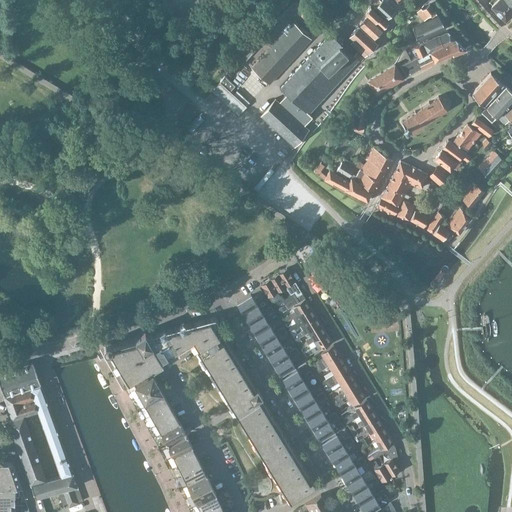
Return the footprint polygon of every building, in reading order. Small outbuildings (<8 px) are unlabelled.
[(379,0),(378,0),(373,6),(387,19),(395,10),(384,0),(381,0),(381,1),(379,0)] [(511,0),(496,0),(490,7),(505,23),(511,15),(511,0)] [(421,8),(416,12),(417,12),(424,20),(430,15),(434,12),(435,11),(429,4),(422,9),(421,8)] [(388,22),(370,6),(364,13),(382,29),(388,22)] [(446,28),(437,15),(436,15),(432,17),(431,17),(412,26),(419,41),(446,28)] [(382,29),(367,16),(359,24),(374,38),(382,29)] [(311,38),(293,21),(287,28),(285,26),(282,29),(284,31),(251,67),(269,84),(311,38)] [(364,56),(367,53),(368,53),(377,43),(358,25),(345,39),(364,56)] [(413,49),(412,50),(413,53),(416,51),(418,56),(456,39),(447,29),(446,30),(447,30),(446,30),(438,34),(421,42),(421,43),(413,47),(412,47),(413,49)] [(363,57),(349,44),(346,47),(330,32),(279,87),(286,93),(309,113),(325,96),(359,59),(360,60),(363,57)] [(466,48),(456,39),(418,56),(400,66),(407,77),(421,68),(422,69),(434,63),(434,62),(465,49),(466,48)] [(233,74),(242,65),(238,61),(229,70),(233,74)] [(367,80),(375,95),(403,79),(394,64),(367,80)] [(505,86),(503,84),(490,72),(471,93),(484,105),(486,107),(505,86)] [(230,91),(235,86),(224,76),(220,81),(230,91)] [(238,115),(246,106),(220,82),(211,91),(238,115)] [(511,101),(511,91),(505,86),(486,107),(497,118),(505,109),(511,101)] [(275,98),(260,115),(294,147),(309,129),(304,125),(312,117),(309,113),(286,93),(279,101),(275,98)] [(429,103),(429,102),(428,102),(429,103),(416,112),(415,111),(414,111),(415,112),(401,121),(404,125),(403,126),(404,127),(405,126),(406,129),(405,129),(406,130),(407,130),(410,134),(422,125),(423,126),(424,126),(423,125),(437,116),(437,117),(438,116),(438,115),(446,109),(447,110),(448,109),(447,108),(448,104),(449,104),(449,103),(448,103),(445,99),(445,98),(445,97),(444,98),(439,97),(439,96),(438,96),(438,97),(429,103)] [(346,125),(355,126),(354,130),(362,132),(363,128),(364,128),(368,108),(355,105),(353,113),(348,112),(346,125)] [(511,106),(507,111),(505,109),(497,118),(504,125),(510,119),(511,121),(511,106)] [(488,136),(493,129),(476,116),(470,123),(488,136)] [(481,133),(466,123),(453,140),(467,150),(481,133)] [(486,138),(482,142),(483,146),(487,147),(491,142),(486,138)] [(467,162),(470,156),(464,152),(448,139),(441,149),(458,161),(461,157),(467,162)] [(366,156),(365,157),(367,159),(385,170),(391,159),(392,158),(373,147),(368,157),(366,156)] [(460,164),(458,161),(441,149),(434,159),(450,171),(453,167),(457,169),(460,164)] [(487,178),(504,160),(493,150),(477,168),(487,178)] [(358,161),(355,166),(359,169),(379,181),(385,170),(367,159),(363,164),(358,161)] [(393,174),(392,175),(411,183),(421,188),(427,173),(400,160),(393,174)] [(337,169),(335,171),(345,177),(346,175),(351,177),(374,190),(379,181),(359,169),(355,175),(351,173),(353,169),(341,162),(337,169)] [(367,202),(374,190),(351,177),(349,181),(329,170),(326,176),(321,172),(321,171),(325,166),(320,163),(313,172),(324,179),(323,180),(345,191),(345,190),(367,202)] [(448,178),(436,167),(428,175),(441,186),(448,178)] [(392,175),(387,185),(405,194),(411,183),(392,175)] [(485,191),(473,181),(459,198),(471,207),(485,191)] [(387,185),(380,197),(398,206),(403,196),(408,198),(409,196),(405,194),(387,185)] [(398,206),(380,197),(376,207),(394,215),(399,207),(398,206)] [(408,220),(414,205),(403,200),(396,215),(408,220)] [(459,234),(472,217),(459,207),(446,225),(459,234)] [(423,227),(428,217),(415,210),(410,220),(423,227)] [(431,220),(426,229),(432,233),(439,224),(445,216),(437,211),(431,220)] [(439,224),(432,233),(442,240),(443,240),(447,243),(453,234),(449,231),(449,230),(439,224)] [(307,244),(298,248),(301,257),(310,253),(307,244)] [(309,268),(321,261),(315,250),(303,258),(309,268)] [(278,274),(285,286),(290,294),(294,292),(297,296),(302,293),(286,268),(278,274)] [(277,291),(285,286),(278,274),(269,279),(277,291)] [(272,303),(281,297),(277,291),(269,279),(261,284),(272,303)] [(250,294),(239,300),(237,302),(243,312),(257,304),(250,294)] [(285,323),(288,320),(298,315),(310,307),(305,298),(296,304),(292,306),(295,310),(290,314),(282,319),(285,323)] [(293,298),(289,301),(285,303),(288,309),(292,306),(296,304),(293,298)] [(243,312),(249,323),(263,315),(257,304),(243,312)] [(310,307),(298,315),(300,319),(291,325),(288,320),(285,323),(290,331),(300,325),(315,316),(310,307)] [(256,333),(269,325),(263,315),(249,323),(256,333)] [(321,324),(315,316),(300,325),(302,329),(300,331),(293,336),(295,340),(299,337),(308,332),(321,324)] [(188,341),(193,351),(221,333),(216,324),(217,323),(217,320),(216,318),(215,317),(213,317),(211,318),(193,322),(185,324),(183,322),(179,325),(180,326),(165,330),(164,327),(159,330),(160,331),(146,335),(145,332),(136,337),(137,339),(111,346),(111,344),(109,343),(107,342),(105,343),(104,344),(103,346),(104,348),(105,350),(107,350),(109,350),(115,359),(113,360),(117,367),(119,366),(126,380),(152,364),(153,365),(154,365),(163,360),(161,357),(188,341)] [(305,339),(308,343),(313,340),(326,333),(321,324),(308,332),(311,336),(305,339)] [(275,335),(269,325),(256,333),(262,343),(275,335)] [(290,501),(315,486),(261,397),(262,396),(257,388),(255,389),(221,333),(193,351),(234,417),(237,415),(290,501)] [(319,349),(318,349),(331,341),(326,333),(313,340),(308,343),(311,348),(303,353),(306,357),(319,349)] [(282,346),(275,335),(262,343),(268,354),(282,346)] [(299,337),(295,340),(300,348),(300,349),(304,346),(303,344),(299,337)] [(315,367),(338,353),(333,344),(320,352),(323,357),(313,363),(315,367)] [(275,364),(288,356),(282,346),(268,354),(275,364)] [(328,365),(331,369),(344,362),(338,353),(315,367),(316,367),(313,369),(315,373),(318,371),(328,365)] [(294,366),(288,356),(275,364),(281,374),(294,366)] [(0,371),(0,384),(4,397),(41,384),(32,361),(0,371)] [(349,370),(344,362),(331,369),(333,374),(323,380),(321,382),(323,386),(326,384),(336,378),(349,370)] [(289,387),(303,379),(296,368),(282,377),(289,387)] [(349,370),(336,378),(326,384),(323,386),(326,390),(338,382),(341,387),(354,379),(349,370)] [(130,387),(126,390),(131,399),(158,384),(153,375),(153,374),(133,385),(130,387)] [(309,389),(303,379),(289,387),(295,398),(309,389)] [(359,387),(354,379),(341,387),(344,391),(334,397),(331,399),(334,403),(359,387)] [(49,408),(41,384),(4,397),(12,419),(24,416),(37,412),(49,408)] [(158,384),(131,399),(136,409),(163,393),(158,384)] [(364,396),(359,387),(334,403),(336,407),(349,399),(352,404),(364,396)] [(315,399),(309,389),(295,398),(301,408),(315,399)] [(163,393),(136,409),(142,418),(168,403),(163,394),(164,394),(163,393)] [(301,408),(308,418),(322,410),(315,399),(301,408)] [(354,407),(356,411),(351,414),(351,415),(344,419),(346,423),(354,418),(372,408),(366,399),(354,407)] [(76,400),(67,403),(83,446),(92,443),(76,400)] [(168,403),(142,418),(147,428),(174,412),(168,403)] [(46,480),(24,416),(12,419),(8,421),(31,486),(35,498),(58,491),(72,488),(77,486),(77,487),(72,473),(49,408),(37,412),(60,476),(46,480)] [(377,416),(372,408),(354,418),(359,427),(364,424),(377,416)] [(328,420),(322,410),(308,418),(314,429),(328,420)] [(174,412),(147,428),(152,437),(180,422),(179,421),(174,412)] [(362,437),(369,432),(382,425),(377,416),(364,424),(367,428),(354,436),(356,440),(362,437)] [(334,430),(328,420),(314,429),(320,439),(334,430)] [(180,422),(152,437),(158,447),(166,442),(185,431),(180,422)] [(387,433),(382,425),(369,432),(375,441),(387,433)] [(322,441),(328,452),(342,443),(336,433),(322,441)] [(367,458),(372,455),(376,452),(382,448),(392,442),(393,442),(387,433),(375,441),(378,446),(365,454),(367,458)] [(187,435),(159,449),(164,459),(192,445),(187,435)] [(368,446),(362,437),(356,440),(362,449),(368,446)] [(395,447),(392,442),(382,448),(384,452),(385,453),(387,452),(391,458),(382,463),(389,476),(399,470),(395,465),(399,462),(395,447)] [(334,462),(349,453),(342,443),(328,452),(334,462)] [(192,445),(164,459),(169,468),(196,455),(192,446),(192,445)] [(355,464),(349,453),(334,462),(341,472),(355,464)] [(196,455),(169,468),(173,478),(201,464),(196,455)] [(381,481),(389,476),(382,463),(378,465),(375,460),(370,463),(374,468),(373,468),(381,481)] [(21,487),(12,462),(0,462),(0,494),(15,494),(23,494),(21,487)] [(201,464),(173,478),(178,488),(206,474),(206,473),(205,473),(201,464)] [(341,472),(347,483),(361,474),(355,464),(341,472)] [(206,474),(178,488),(183,497),(211,483),(206,474)] [(367,484),(361,474),(347,483),(353,493),(367,484)] [(211,483),(183,497),(188,507),(216,493),(211,483)] [(374,495),(370,488),(367,484),(353,493),(360,503),(374,495)] [(77,502),(72,488),(58,491),(62,504),(67,502),(68,505),(77,502)] [(216,493),(188,507),(190,511),(200,511),(220,504),(215,494),(216,493)] [(0,506),(16,506),(15,494),(0,494),(0,506)] [(307,508),(309,511),(310,511),(326,503),(320,494),(300,507),(303,511),(307,508)] [(368,511),(380,505),(374,495),(360,503),(364,511),(368,511)] [(116,511),(114,503),(105,506),(106,511),(116,511)] [(330,511),(331,511),(326,503),(310,511),(330,511)]
